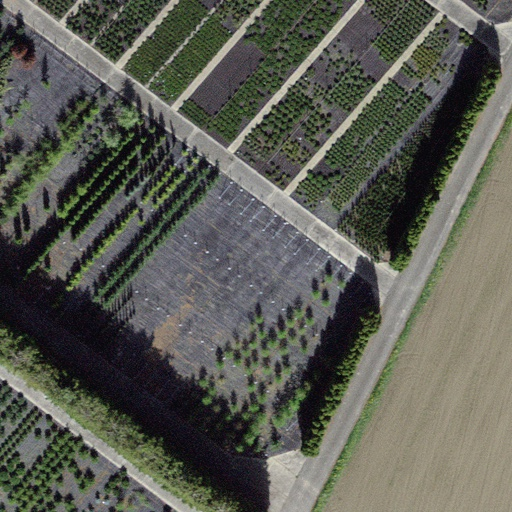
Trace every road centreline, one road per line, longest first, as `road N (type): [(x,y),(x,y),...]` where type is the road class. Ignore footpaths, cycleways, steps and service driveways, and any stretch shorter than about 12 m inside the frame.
road 1 (residential): [(297,511),(511,95)]
road 2 (track): [(0,362),(202,511)]
